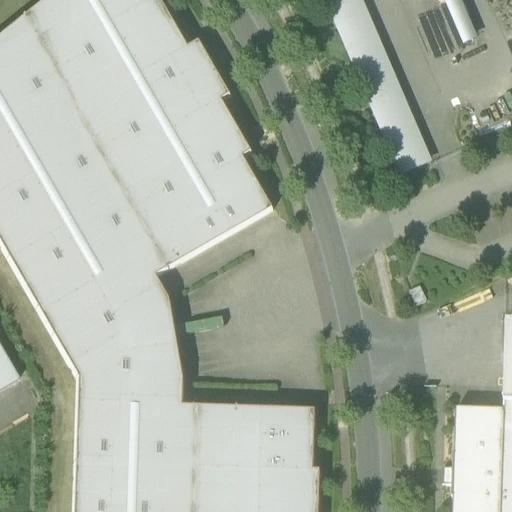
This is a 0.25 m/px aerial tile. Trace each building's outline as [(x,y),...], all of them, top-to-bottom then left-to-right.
[(0,251),(75,382),(71,511),(319,511),(321,474),(314,474),(316,414),(184,410),(184,383),(171,304),(157,280),(274,213),(244,161),(252,156),(222,104),(231,100),(200,46),(189,52),(159,0),(148,6),(144,0),(46,0),(0,37),(0,251)] [(326,0),(402,175),(429,163),(359,0),(326,0)] [(462,0),(446,0),(466,48),(480,43),(462,0)] [(410,295),(417,309),(427,304),(420,289),(410,295)] [(511,511),(511,324),(507,324),(504,413),(500,511),(511,511)] [(5,365),(0,368),(0,394),(17,385),(5,365)] [(453,511),(500,511),(504,413),(457,412),(455,458),(454,458),(453,471),(443,471),(443,488),(453,488),(452,501),(454,501),(453,511)]
